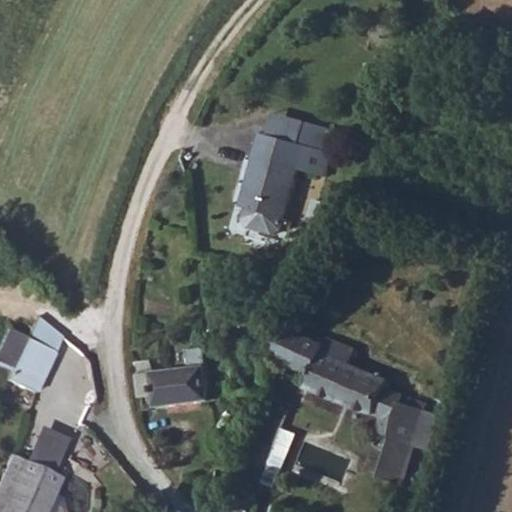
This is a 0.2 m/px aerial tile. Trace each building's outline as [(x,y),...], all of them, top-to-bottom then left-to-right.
[(308,170),(314,141),(251,127),(235,203),(240,204),(239,217),(245,227),(268,231),(277,222),(291,165),(308,170)] [(325,143),(314,141),(308,170),(318,172),(325,143)] [(56,329),(30,308),(18,335),(5,369),(2,375),(33,387),(56,329)] [(0,367),(5,369),(18,335),(0,326),(0,367)] [(416,453),(428,416),(405,407),(408,401),(388,394),(391,383),(369,376),(375,360),(347,349),(348,346),(331,337),(327,344),(290,329),(267,328),(270,358),(313,376),(306,390),(379,422),(374,437),(416,453)] [(157,411),(210,404),(203,351),(186,352),(187,371),(155,373),(154,365),(137,366),(139,399),(157,398),(157,411)] [(431,409),(408,401),(405,407),(428,416),(431,409)] [(444,422),(428,416),(416,453),(430,459),(444,422)] [(280,485),(297,431),(284,427),(266,481),(280,485)] [(31,434),(21,460),(48,470),(58,444),(31,434)] [(7,454),(0,470),(0,497),(3,499),(19,459),(7,454)] [(42,511),(52,488),(57,473),(48,470),(21,460),(19,459),(3,499),(42,511)] [(202,486),(215,489),(218,470),(219,464),(218,462),(205,460),(202,486)] [(234,494),(237,471),(218,470),(215,489),(234,494)] [(42,511),(64,511),(67,505),(64,502),(62,491),(52,488),(42,511)] [(42,511),(3,499),(0,506),(0,511),(42,511)]
